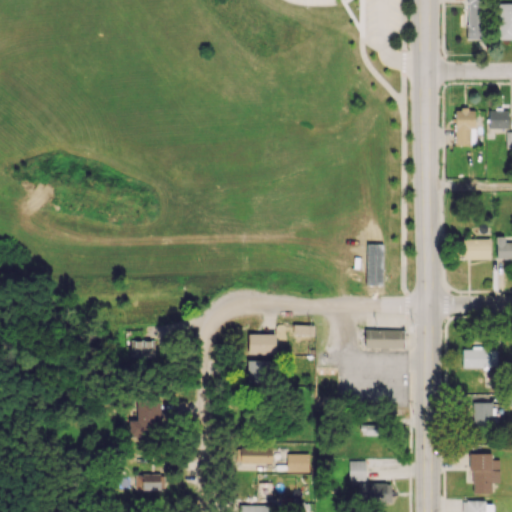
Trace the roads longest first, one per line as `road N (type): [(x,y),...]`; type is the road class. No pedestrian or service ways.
road 1 (tertiary): [(431,0),(429,511)]
road 2 (residential): [(511,304),(231,310)]
road 3 (residential): [(231,310),(217,316),(205,339),(205,511)]
